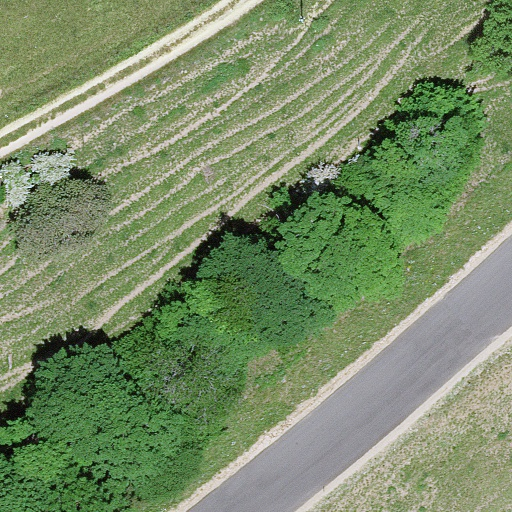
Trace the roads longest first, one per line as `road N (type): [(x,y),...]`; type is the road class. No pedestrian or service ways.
road 1 (tertiary): [(511,278),(246,511)]
road 2 (track): [(0,147),(172,56),(252,0)]
